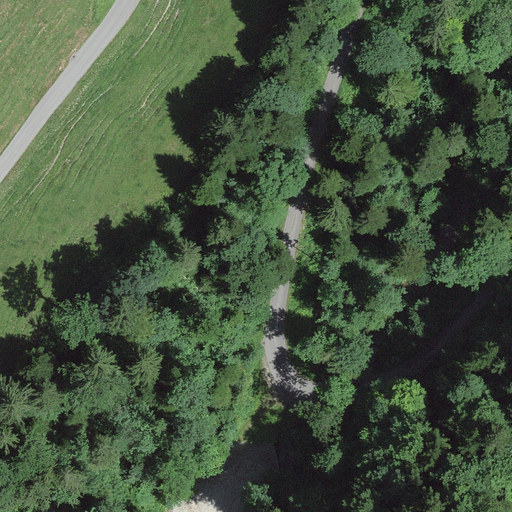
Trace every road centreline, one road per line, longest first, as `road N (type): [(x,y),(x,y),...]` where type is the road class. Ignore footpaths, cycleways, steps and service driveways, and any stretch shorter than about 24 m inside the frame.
road 1 (unclassified): [(356,0),(280,277),(278,331),(289,363),(309,383),(334,388),(402,376),(511,259)]
road 2 (unclassified): [(128,0),(0,171)]
